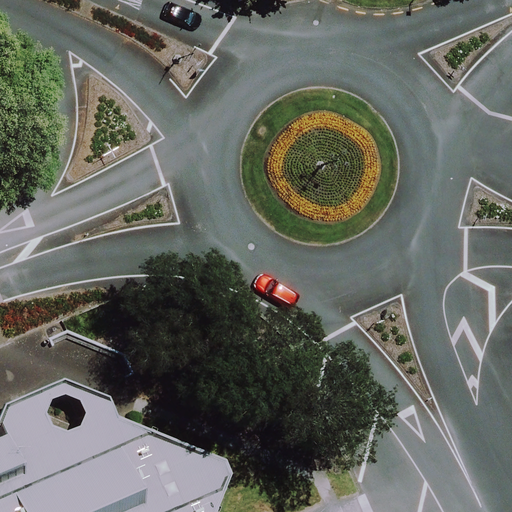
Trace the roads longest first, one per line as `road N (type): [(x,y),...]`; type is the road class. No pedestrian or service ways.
road 1 (unclassified): [(375,263),(482,511)]
road 2 (unclassified): [(2,260),(52,144),(50,82),(29,36)]
road 3 (unclassified): [(2,260),(209,182)]
road 4 (unclassified): [(375,263),(329,276),(282,270),(227,226),(209,182)]
road 5 (unclassified): [(216,119),(29,36)]
road 6 (unclassified): [(139,0),(283,55)]
road 7 (unclassified): [(283,55),(346,51),(384,68),(415,97)]
